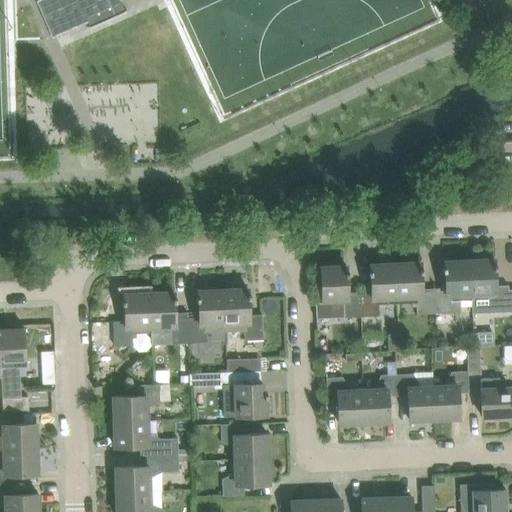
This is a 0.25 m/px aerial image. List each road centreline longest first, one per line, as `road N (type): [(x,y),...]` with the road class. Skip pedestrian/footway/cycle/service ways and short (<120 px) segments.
road 1 (residential): [(511,452),(310,456),(297,246)]
road 2 (residential): [(69,288),(77,266),(103,257),(297,246)]
road 3 (residential): [(76,511),(69,288)]
road 4 (residential): [(297,246),(314,230),(511,223)]
